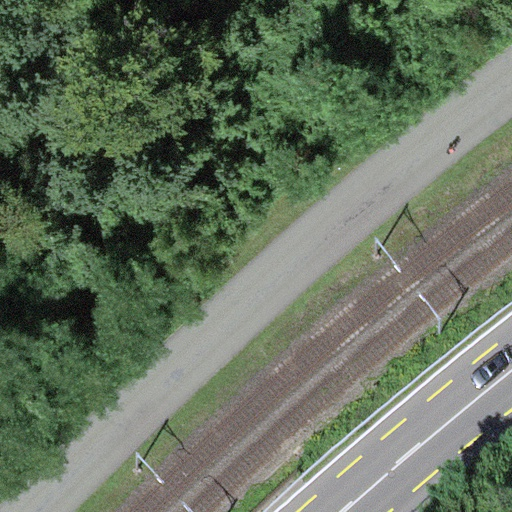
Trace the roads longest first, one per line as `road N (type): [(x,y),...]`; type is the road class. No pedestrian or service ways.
road 1 (unclassified): [(511,72),(223,301),(36,511)]
road 2 (primary): [(511,367),(352,511)]
